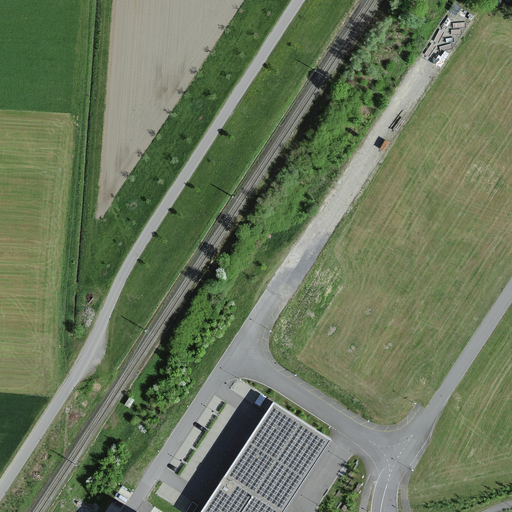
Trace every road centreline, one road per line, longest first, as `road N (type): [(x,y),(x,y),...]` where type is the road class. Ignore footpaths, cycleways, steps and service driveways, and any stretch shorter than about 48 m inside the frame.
road 1 (unclassified): [(0,492),(87,356),(134,259),(300,0)]
road 2 (unclassified): [(384,511),(401,459),(511,291)]
